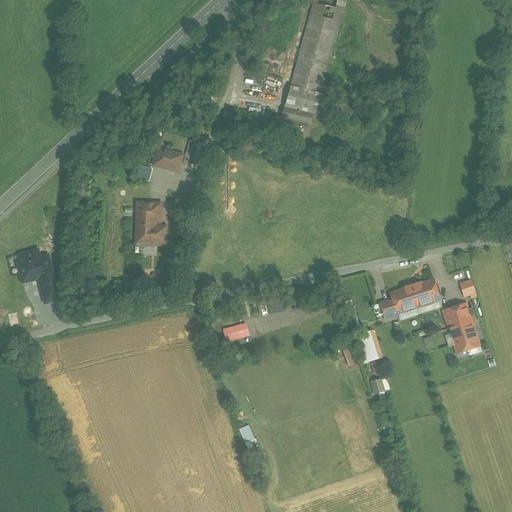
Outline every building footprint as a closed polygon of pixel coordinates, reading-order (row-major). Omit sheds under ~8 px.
[(315,0),(291,88),(320,95),(323,86),(346,0),(315,0)] [(342,91),(323,86),(320,95),(331,97),(330,99),(339,101),(342,91)] [(320,95),(291,88),(286,107),(313,113),(325,116),(330,99),(331,97),(320,95)] [(313,113),(286,107),(283,119),(278,118),(276,125),(280,126),(277,138),(305,145),(310,125),(313,113)] [(182,156),(159,150),(155,165),(178,172),(182,156)] [(136,178),(149,181),(151,169),(138,166),(136,178)] [(161,205),(139,204),(138,244),(166,245),(166,228),(155,228),(156,222),(161,217),(161,205)] [(38,252),(22,256),(27,277),(39,274),(44,273),(44,272),(38,252)] [(51,270),(44,272),(44,273),(39,274),(40,279),(41,281),(53,278),(51,270)] [(39,274),(28,277),(29,282),(40,279),(39,274)] [(41,281),(40,281),(43,292),(51,290),(56,288),(53,278),(41,281)] [(463,299),(468,298),(469,300),(476,298),(470,280),(457,284),(463,299)] [(405,291),(392,295),(394,299),(398,314),(399,313),(440,300),(434,281),(422,285),(421,284),(405,289),(405,291)] [(51,290),(43,292),(46,302),(54,300),(52,294),(51,290)] [(394,299),(381,303),(386,319),(400,315),(399,313),(398,314),(394,299)] [(467,305),(444,312),(458,354),(481,347),(467,305)] [(221,330),(225,344),(249,337),(245,324),(221,330)] [(361,364),(380,360),(374,331),(355,335),(361,364)] [(348,367),(355,364),(347,342),(339,345),(348,367)] [(370,382),(373,395),(389,391),(386,378),(370,382)] [(238,430),(248,455),(254,453),(249,441),(253,440),(248,426),(238,430)]
